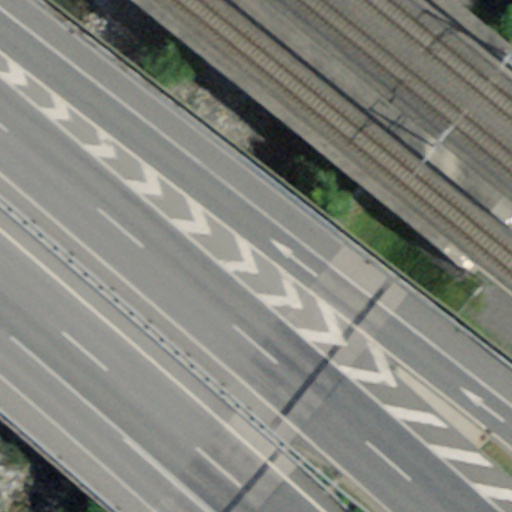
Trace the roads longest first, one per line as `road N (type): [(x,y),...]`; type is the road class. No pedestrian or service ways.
road 1 (motorway): [(511,428),(0,31)]
road 2 (motorway): [(442,511),(0,131)]
road 3 (track): [(511,95),(336,207),(153,511)]
road 4 (motorway): [(106,369),(266,511)]
road 5 (motorway): [(106,369),(152,490),(176,511)]
road 6 (motorway): [(0,280),(106,369)]
